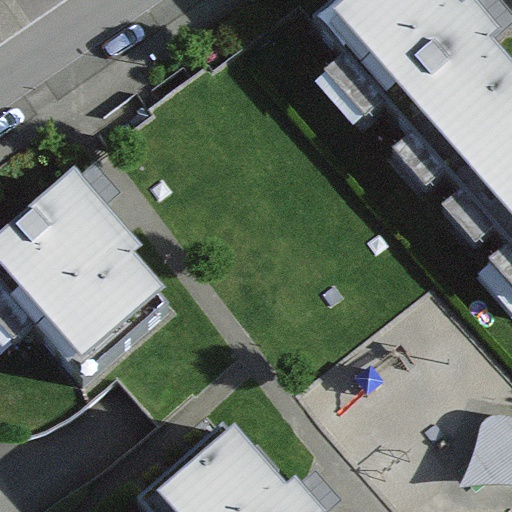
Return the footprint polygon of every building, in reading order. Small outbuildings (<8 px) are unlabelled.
[(359,0),(314,39),(439,183),(511,120),(511,109),(418,0),(359,0)] [(511,120),(439,183),(511,268),(511,120)] [(156,304),(63,191),(0,242),(0,289),(71,373),(156,304)] [(511,420),(484,417),(475,485),(511,489),(511,420)] [(143,511),(285,511),(222,441),(143,511)]
